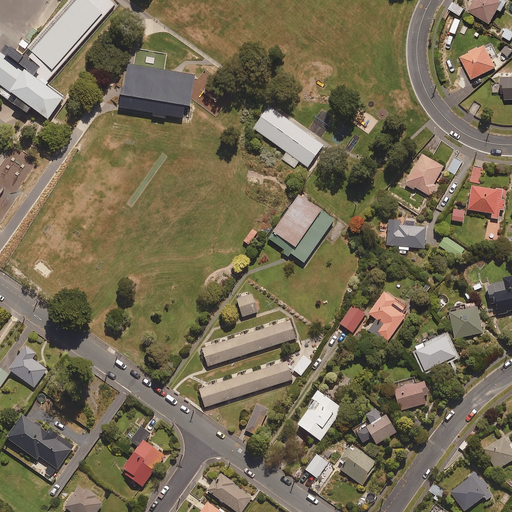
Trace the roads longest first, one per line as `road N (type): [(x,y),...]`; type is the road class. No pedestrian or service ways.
road 1 (residential): [(209,434),(0,287)]
road 2 (residential): [(431,0),(416,55),(431,102),(476,139),(511,144)]
road 3 (residential): [(511,370),(459,416),(393,511)]
road 4 (residential): [(322,511),(209,434)]
